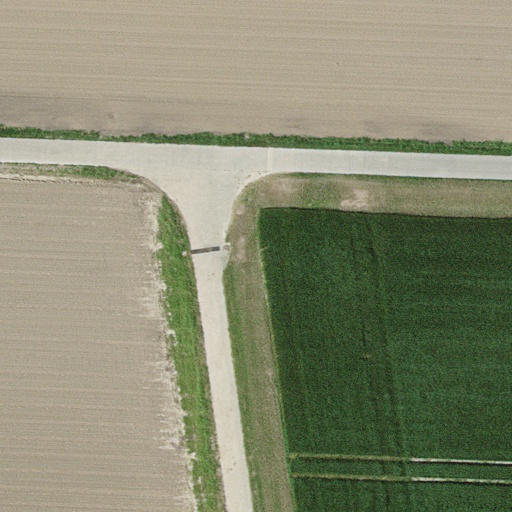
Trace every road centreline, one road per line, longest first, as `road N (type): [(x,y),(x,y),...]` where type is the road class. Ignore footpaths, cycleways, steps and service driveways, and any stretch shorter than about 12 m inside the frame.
road 1 (track): [(511,168),(0,151)]
road 2 (track): [(190,158),(237,511)]
